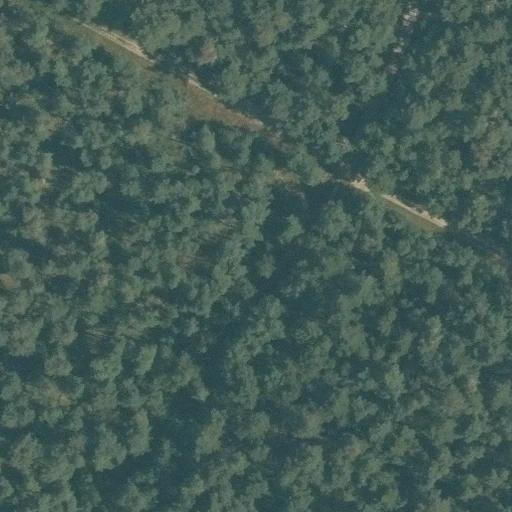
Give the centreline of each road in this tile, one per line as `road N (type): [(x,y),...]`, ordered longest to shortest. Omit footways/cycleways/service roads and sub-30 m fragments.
road 1 (track): [(26,0),(511,270)]
road 2 (track): [(347,179),(83,511)]
road 3 (track): [(416,0),(387,104),(347,179)]
